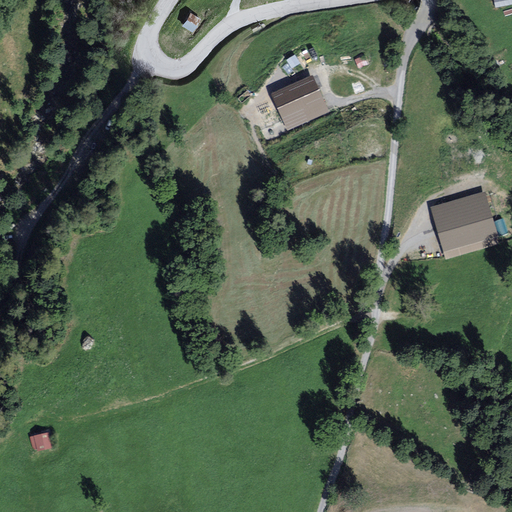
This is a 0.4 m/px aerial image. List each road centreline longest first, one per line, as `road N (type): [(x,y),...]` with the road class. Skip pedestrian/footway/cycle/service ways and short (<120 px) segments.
road 1 (track): [(0,372),(24,387),(12,438),(46,415),(80,418),(158,401),(256,364),(375,303)]
road 2 (tertiary): [(169,0),(150,49),(168,69),(190,63),(245,17),(330,0)]
road 3 (track): [(154,60),(98,123),(20,240)]
